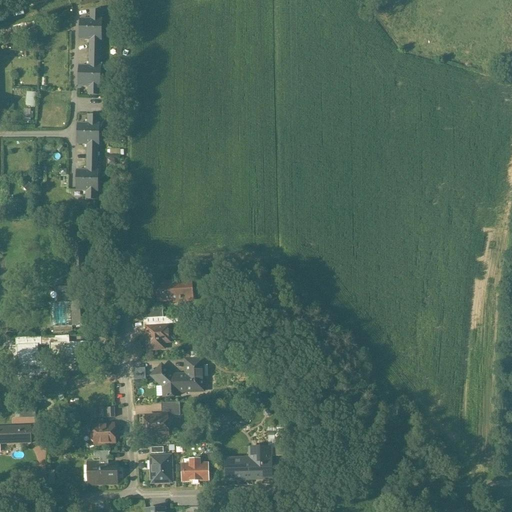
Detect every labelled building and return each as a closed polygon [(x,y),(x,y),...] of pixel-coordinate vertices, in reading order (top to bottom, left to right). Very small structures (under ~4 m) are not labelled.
[(396,3),(390,1),(388,9),(394,11),(396,3)] [(102,12),(91,11),(90,20),(81,20),(81,30),(103,30),(103,20),(102,20),(102,12)] [(103,30),(81,30),(81,40),(90,40),(90,53),(101,54),(101,41),(102,41),(103,30)] [(101,54),(90,53),(89,66),(80,66),(80,77),(101,77),(102,67),(100,67),(101,54)] [(101,77),(80,77),(79,86),(89,87),(89,95),(100,96),(100,87),(101,87),(101,77)] [(37,106),(37,92),(28,92),(28,106),(37,106)] [(98,115),(88,115),(88,125),(78,125),(77,134),(100,134),(100,125),(98,125),(98,115)] [(100,134),(77,134),(77,145),(87,145),(87,158),(98,158),(98,145),(100,145),(100,134)] [(98,158),(87,158),(87,170),(77,170),(77,180),(99,181),(99,170),(98,170),(98,158)] [(99,181),(77,180),(77,192),(86,192),(86,201),(97,201),(97,192),(99,192),(99,181)] [(85,246),(72,247),(72,255),(85,254),(85,246)] [(85,254),(72,255),(73,273),(87,272),(85,254)] [(192,282),(157,285),(158,302),(180,301),(180,298),(193,297),(192,282)] [(90,303),(82,303),(81,287),(63,288),(63,289),(57,289),(58,304),(64,304),(64,305),(71,304),(73,327),(91,326),(90,303)] [(58,304),(51,305),(52,328),(73,327),(71,304),(64,305),(64,304),(58,304)] [(163,310),(146,311),(147,319),(147,320),(164,319),(163,310)] [(164,319),(147,320),(147,319),(144,320),(145,330),(149,329),(169,327),(168,319),(164,319)] [(169,327),(149,329),(149,338),(148,338),(149,350),(164,349),(164,341),(169,341),(169,327)] [(69,337),(17,340),(17,347),(18,347),(18,346),(38,345),(38,346),(51,345),(51,354),(72,352),(72,344),(70,344),(69,337)] [(85,343),(72,344),(72,352),(73,359),(86,358),(85,343)] [(38,345),(18,346),(18,347),(21,347),(22,373),(19,374),(20,382),(16,382),(16,392),(26,392),(26,388),(30,388),(30,382),(32,382),(31,377),(39,376),(39,373),(51,372),(50,363),(39,363),(38,346),(38,345)] [(112,364),(101,365),(101,371),(103,371),(104,377),(115,376),(115,370),(112,370),(112,364)] [(203,366),(187,366),(187,376),(173,377),(171,375),(162,385),(164,387),(165,397),(167,397),(167,398),(171,398),(171,397),(180,397),(179,393),(201,392),(201,386),(204,386),(206,384),(206,380),(203,378),(203,366)] [(171,375),(162,367),(153,377),(162,385),(171,375)] [(147,369),(136,369),(136,380),(148,380),(147,369)] [(180,403),(162,404),(163,416),(164,416),(168,416),(168,417),(181,416),(180,403)] [(115,409),(93,410),(93,419),(115,418),(115,409)] [(163,416),(147,417),(147,437),(149,437),(152,439),(157,438),(159,436),(169,436),(168,428),(164,425),(164,416),(163,416)] [(283,428),(283,423),(271,424),(272,434),(270,434),(270,440),(288,439),(287,428),(283,428)] [(115,425),(94,426),(94,435),(92,437),(92,441),(95,443),(95,445),(116,443),(115,425)] [(29,427),(0,428),(0,443),(30,442),(30,443),(31,443),(30,426),(29,426),(29,427)] [(290,440),(273,441),(274,457),(290,457),(290,440)] [(255,463),(239,464),(239,460),(227,461),(228,481),(272,479),(271,450),(255,450),(255,463)] [(111,452),(95,453),(95,461),(111,460),(111,452)] [(170,458),(152,458),(153,483),(171,482),(170,458)] [(200,461),(191,461),(191,466),(183,466),(183,482),(209,481),(208,465),(200,466),(200,461)] [(116,463),(88,464),(89,486),(116,485),(116,463)]
